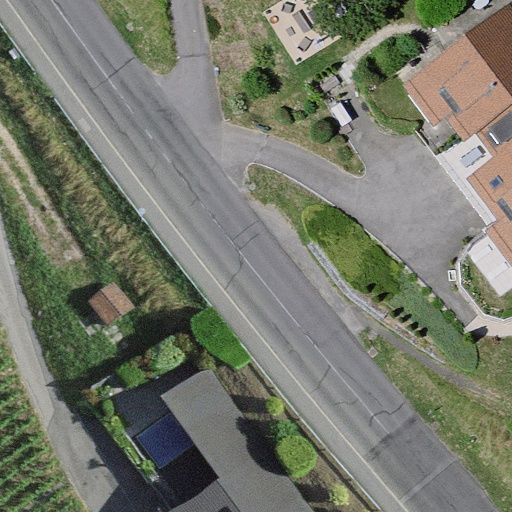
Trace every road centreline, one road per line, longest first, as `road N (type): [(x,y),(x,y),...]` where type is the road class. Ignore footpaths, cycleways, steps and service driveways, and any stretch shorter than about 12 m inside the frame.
road 1 (tertiary): [(461,511),(292,316),(51,0)]
road 2 (residential): [(117,511),(28,364),(0,249)]
